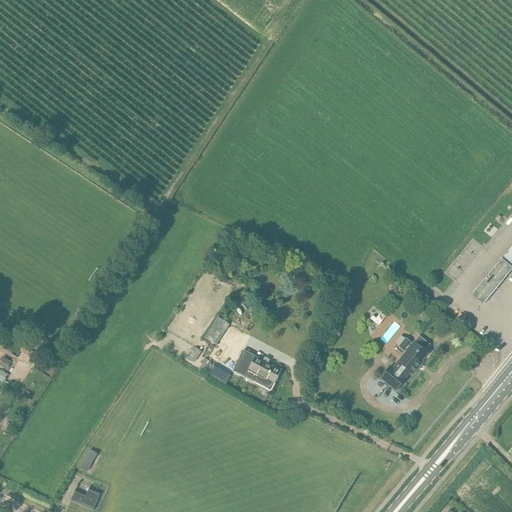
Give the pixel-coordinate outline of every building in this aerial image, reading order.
[(511,245),(471,295),(483,304),(511,269),(511,245)] [(216,345),(229,324),(218,317),(205,338),(216,345)] [(390,366),(380,378),(396,391),(406,379),(405,378),(410,372),(413,374),(422,363),(421,362),(428,353),(424,350),(428,344),(419,336),(414,342),(412,344),(411,343),(411,342),(405,338),(398,347),(404,352),(405,351),(406,352),(393,368),(390,366)] [(25,346),(22,351),(38,360),(41,356),(25,346)] [(195,348),(188,358),(195,362),(201,352),(195,348)] [(243,350),(232,371),(255,383),(270,391),(274,383),(281,370),(254,356),(243,350)] [(3,356),(0,365),(10,369),(13,359),(3,356)] [(204,358),(198,370),(225,385),(230,375),(210,364),(211,362),(204,358)] [(89,450),(79,468),(87,472),(97,454),(89,450)] [(93,510),(100,494),(89,489),(86,496),(74,491),(70,501),(93,510)]
